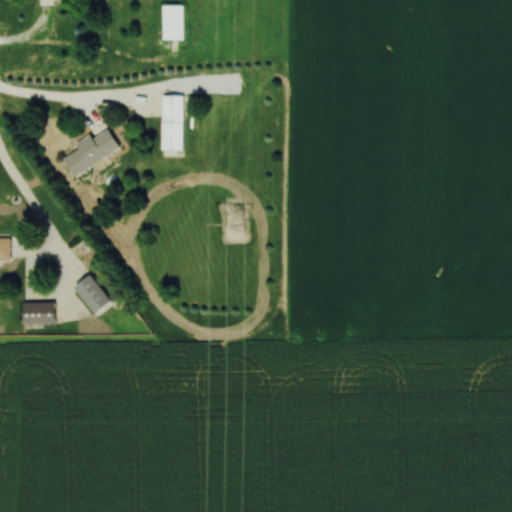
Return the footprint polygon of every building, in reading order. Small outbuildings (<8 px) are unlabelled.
[(165,6),(165,41),(187,41),(187,6),(165,6)] [(165,153),(185,153),(187,98),(166,98),(165,153)] [(81,150),(66,159),(76,177),(124,150),(111,127),(79,145),(81,150)] [(12,239),(0,238),(0,259),(12,259),(12,239)] [(116,302),(95,275),(77,290),(99,316),(116,302)]
